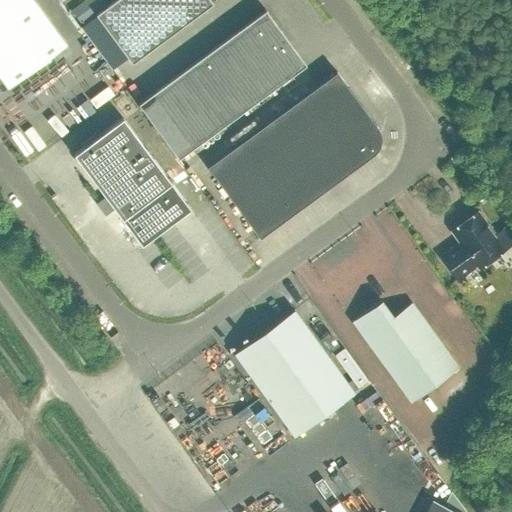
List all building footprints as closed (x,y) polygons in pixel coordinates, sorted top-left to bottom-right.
[(0,0),(0,80),(7,89),(65,46),(31,0),(0,0)] [(116,0),(95,16),(131,64),(212,4),(209,0),(116,0)] [(178,159),(192,148),(193,148),(240,113),(305,65),(265,11),(208,53),(154,93),(152,94),(137,105),(138,105),(178,159)] [(259,239),(373,156),(377,152),(379,147),(380,138),(380,133),(377,128),(336,73),(207,168),(259,239)] [(84,148),(73,156),(95,185),(105,198),(98,203),(102,209),(107,215),(114,210),(122,220),(141,246),(155,236),(177,220),(190,210),(170,184),(169,182),(150,157),(122,119),(105,132),(84,148)] [(440,140),(454,160),(462,154),(448,134),(440,140)] [(494,236),(477,213),(452,232),(460,244),(441,258),(457,281),(476,267),(479,270),(511,245),(511,235),(506,227),(494,236)] [(354,246),(321,262),(327,275),(360,259),(354,246)] [(392,318),(381,302),(352,323),(410,404),(459,369),(412,304),(392,318)] [(293,437),(353,394),(293,311),(233,355),(293,437)] [(194,372),(201,381),(221,367),(214,358),(194,372)] [(184,456),(192,451),(181,433),(173,438),(184,456)]
